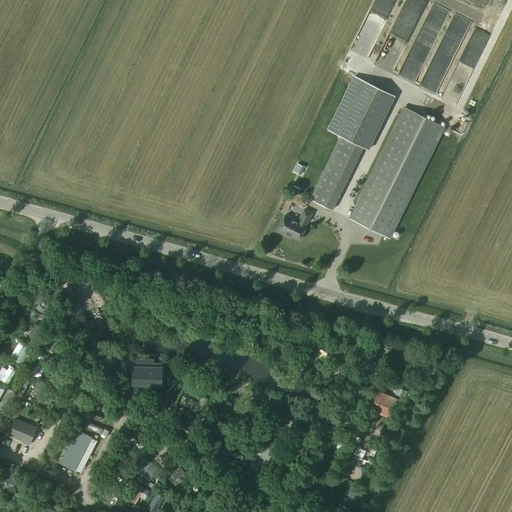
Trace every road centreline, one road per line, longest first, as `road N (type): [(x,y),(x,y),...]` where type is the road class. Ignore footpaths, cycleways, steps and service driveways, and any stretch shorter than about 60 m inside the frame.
road 1 (unclassified): [(511,346),(0,206)]
road 2 (track): [(294,474),(198,484),(124,416),(60,292),(29,250)]
road 3 (track): [(272,511),(375,308)]
road 4 (track): [(330,511),(412,370)]
road 5 (track): [(454,116),(511,0)]
